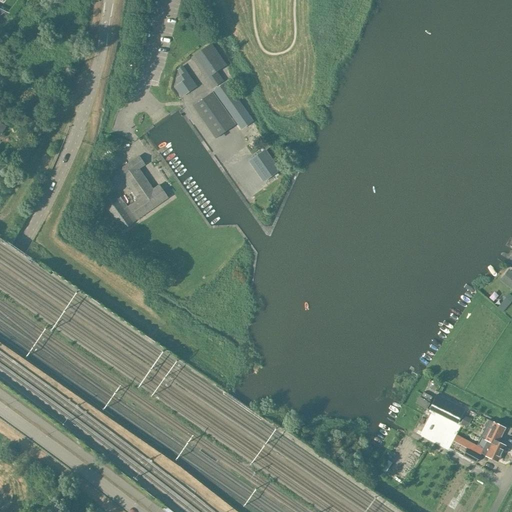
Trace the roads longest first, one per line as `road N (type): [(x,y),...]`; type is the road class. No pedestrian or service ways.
road 1 (unclassified): [(0,272),(80,124),(109,0)]
road 2 (tertiary): [(134,511),(0,411)]
road 3 (unclassified): [(164,0),(124,130)]
